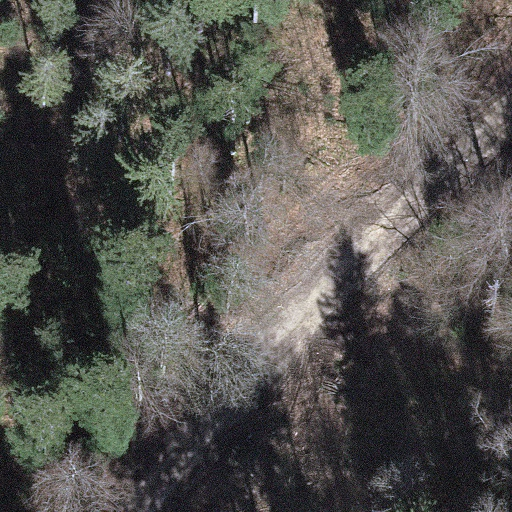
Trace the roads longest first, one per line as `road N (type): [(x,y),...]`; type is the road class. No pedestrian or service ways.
road 1 (track): [(125,511),(511,105)]
road 2 (track): [(155,482),(511,428)]
